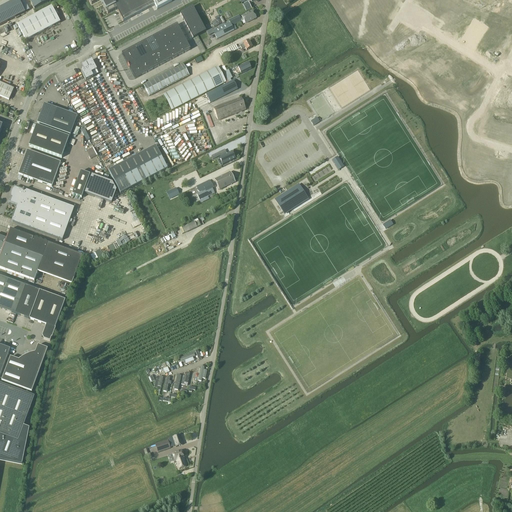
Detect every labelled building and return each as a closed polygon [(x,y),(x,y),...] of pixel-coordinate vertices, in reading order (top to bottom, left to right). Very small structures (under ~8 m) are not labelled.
[(18,0),(16,0),(0,8),(0,25),(25,13),(18,0)] [(29,0),(34,9),(48,2),(46,0),(29,0)] [(170,0),(88,0),(91,5),(101,0),(101,2),(102,4),(103,5),(108,15),(117,10),(123,22),(154,6),(157,10),(172,2),(170,0)] [(387,0),(388,0),(385,6),(395,12),(398,7),(391,2),(392,0),(387,0)] [(248,3),(243,5),(246,12),(251,9),(248,3)] [(380,10),(378,12),(383,16),(385,13),(391,17),(395,12),(385,6),(381,11),(380,10)] [(25,41),(60,23),(51,7),(17,25),(25,41)] [(180,14),(193,39),(206,32),(193,7),(180,14)] [(252,11),(239,18),(241,21),(241,22),(244,21),(245,24),(256,18),(252,11)] [(377,19),(373,25),(383,31),(387,25),(380,21),(382,18),(377,15),(375,18),(377,19)] [(229,23),(213,31),(217,39),(234,31),(231,26),(241,21),(239,18),(238,16),(228,21),(229,23)] [(450,23),(446,29),(451,33),(458,23),(452,19),(454,18),(451,16),(448,21),(450,23)] [(458,23),(451,33),(457,36),(461,29),(464,31),(467,26),(464,24),(463,26),(458,23)] [(122,54),(135,79),(190,50),(177,25),(122,54)] [(396,30),(393,35),(395,37),(396,35),(402,38),(408,28),(403,25),(398,32),(396,30)] [(408,28),(402,38),(407,42),(406,44),(408,45),(412,40),(409,39),(413,32),(408,28)] [(420,31),(414,40),(419,44),(425,35),(420,31)] [(425,35),(419,44),(424,47),(430,38),(425,35)] [(483,43),(479,50),(485,54),(491,44),(485,40),(486,38),(484,37),(481,42),(483,43)] [(430,38),(424,47),(429,50),(435,41),(430,38)] [(235,45),(219,54),(221,58),(238,50),(240,48),(241,50),(245,48),(246,51),(252,48),(249,41),(243,44),(243,45),(240,46),(237,48),(235,45)] [(435,41),(429,50),(434,53),(440,44),(435,41)] [(440,44),(434,53),(439,56),(445,47),(440,44)] [(445,47),(439,56),(445,60),(450,51),(445,47)] [(449,60),(446,65),(448,66),(450,64),(455,68),(461,58),(456,54),(452,61),(449,60)] [(461,58),(455,68),(460,71),(459,73),(462,75),(465,70),(462,68),(467,61),(461,58)] [(84,71),(81,72),(86,81),(93,77),(91,73),(97,71),(97,70),(91,61),(85,64),(86,64),(81,66),(84,71)] [(237,66),(233,68),(235,72),(238,70),(239,70),(240,73),(241,74),(251,69),(248,63),(239,68),(237,66)] [(467,69),(464,74),(467,76),(468,74),(474,78),(480,68),(474,64),(470,71),(467,69)] [(149,97),(189,76),(183,65),(143,86),(149,97)] [(171,111),(226,83),(218,67),(163,95),(171,111)] [(229,70),(223,73),(227,81),(233,78),(229,70)] [(233,81),(206,95),(210,103),(237,90),(233,81)] [(0,96),(9,100),(14,89),(0,83),(0,96)] [(225,102),(202,114),(216,147),(227,143),(216,117),(244,106),(240,96),(225,102)] [(77,117),(44,104),(37,124),(70,136),(77,117)] [(317,118),(311,121),(311,122),(314,126),(319,122),(317,118)] [(36,126),(33,134),(29,147),(61,159),(69,138),(36,126)] [(93,147),(86,150),(90,159),(97,156),(93,147)] [(155,147),(108,171),(120,194),(167,169),(155,147)] [(52,187),(60,163),(27,151),(24,160),(18,175),(22,176),(33,180),(52,187)] [(232,152),(219,158),(221,158),(224,164),(222,165),(222,166),(235,159),(232,152)] [(344,167),(337,157),(332,161),(338,170),(344,167)] [(81,172),(72,195),(82,199),(90,175),(81,172)] [(230,173),(214,180),(219,190),(235,183),(230,173)] [(261,174),(256,178),(264,190),(257,195),(260,200),(273,192),(275,191),(272,185),(269,187),(268,185),(261,174)] [(91,175),(84,194),(111,204),(116,190),(112,183),(91,175)] [(209,181),(196,187),(199,194),(197,195),(199,200),(214,193),(212,189),(213,189),(213,188),(210,182),(209,181)] [(283,213),(306,198),(299,186),(276,200),(283,213)] [(11,200),(10,204),(13,205),(14,205),(14,206),(15,207),(15,208),(16,208),(11,222),(62,241),(74,208),(30,192),(23,190),(22,191),(14,188),(14,189),(13,189),(13,190),(12,191),(11,192),(11,193),(11,194),(11,196),(11,197),(11,198),(12,198),(11,200)] [(179,195),(176,189),(167,193),(170,199),(179,195)] [(389,221),(382,225),(385,230),(392,225),(389,221)] [(185,234),(197,228),(194,222),(182,228),(185,234)] [(37,272),(72,285),(82,256),(10,230),(7,239),(0,236),(0,268),(34,281),(37,272)] [(99,260),(104,257),(100,250),(95,253),(99,260)] [(0,308),(14,314),(25,286),(0,276),(0,308)] [(29,319),(39,291),(25,286),(14,314),(15,314),(29,319)] [(64,301),(39,291),(29,319),(46,325),(42,336),(43,340),(50,342),(51,338),(52,338),(55,329),(55,328),(64,301)] [(0,376),(10,349),(0,345),(0,376)] [(34,353),(34,354),(32,355),(30,355),(28,356),(26,357),(24,358),(22,359),(20,360),(19,361),(10,358),(1,381),(17,387),(22,389),(31,392),(47,349),(38,346),(35,353),(34,353)] [(186,365),(191,363),(188,355),(183,357),(186,365)] [(206,380),(207,372),(203,371),(204,368),(201,367),(198,382),(202,382),(202,380),(206,380)] [(172,388),(178,390),(181,377),(175,376),(172,388)] [(160,396),(163,379),(157,377),(155,389),(157,390),(156,395),(160,396)] [(181,386),(187,387),(189,378),(183,377),(181,386)] [(22,389),(17,387),(16,390),(0,384),(0,460),(22,465),(29,428),(23,426),(34,397),(21,392),(22,389)] [(173,438),(173,439),(176,446),(176,447),(183,445),(179,436),(173,438)] [(158,453),(170,448),(168,441),(155,445),(158,453)] [(181,451),(171,454),(174,462),(176,461),(179,470),(185,467),(182,459),(183,459),(181,451)]
